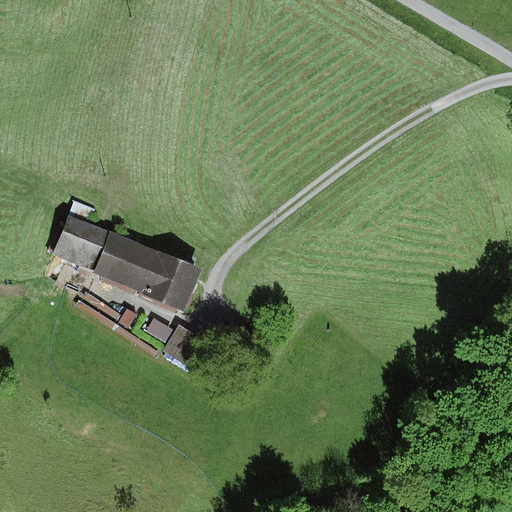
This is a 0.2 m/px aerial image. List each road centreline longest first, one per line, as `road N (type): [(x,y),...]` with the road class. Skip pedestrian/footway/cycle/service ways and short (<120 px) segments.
road 1 (track): [(511,80),(419,118),(297,197),(228,259),(207,297)]
road 2 (track): [(291,511),(442,497),(511,499)]
